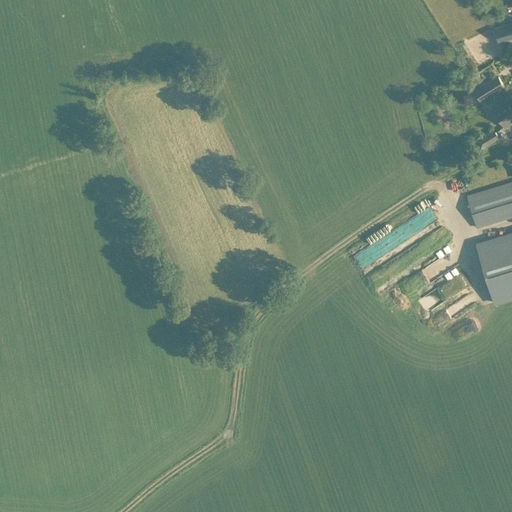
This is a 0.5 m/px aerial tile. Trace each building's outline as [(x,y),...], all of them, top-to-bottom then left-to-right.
[(511,22),(494,28),(498,41),(502,40),(504,45),(511,42),(511,22)] [(511,57),(511,56),(503,61),(505,65),(511,66),(511,65),(511,57)] [(498,75),(474,89),(480,99),(485,96),(486,97),(504,85),(498,75)] [(511,92),(495,103),(498,108),(494,111),(505,127),(511,122),(511,92)] [(492,128),(475,139),(482,149),(499,137),(492,128)] [(511,180),(466,194),(476,227),(511,215),(511,180)] [(511,231),(476,242),(494,302),(511,296),(511,231)]
